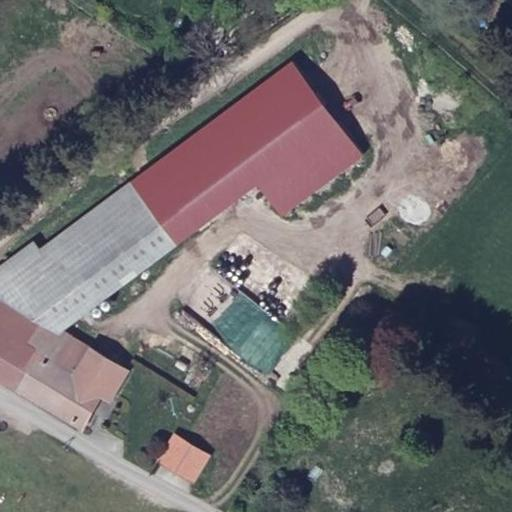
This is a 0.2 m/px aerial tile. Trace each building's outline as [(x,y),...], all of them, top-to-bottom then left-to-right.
[(39,242),(0,269),(0,289),(43,319),(30,342),(54,356),(69,335),(63,331),(184,242),(140,182),(45,249),(39,242)] [(43,319),(0,289),(0,374),(83,425),(86,428),(105,398),(111,390),(105,387),(117,365),(99,354),(86,373),(68,362),(79,341),(69,335),(54,356),(30,342),(43,319)] [(99,354),(79,341),(68,362),(86,373),(99,354)] [(111,390),(105,398),(115,403),(133,375),(117,365),(105,387),(111,390)] [(211,457),(181,439),(166,463),(194,481),(211,457)]
